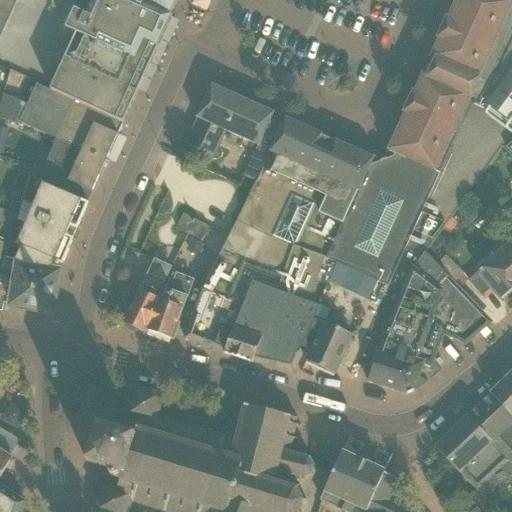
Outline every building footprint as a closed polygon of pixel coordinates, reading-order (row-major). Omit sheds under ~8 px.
[(0,0),(0,14),(8,18),(14,4),(4,0),(0,0)] [(77,34),(51,91),(123,123),(171,15),(139,0),(91,0),(85,15),(74,10),(65,29),(77,34)] [(139,0),(171,15),(177,0),(139,0)] [(301,347),(305,340),(328,285),(331,280),(338,264),(377,282),(386,286),(402,248),(426,258),(428,256),(425,254),(428,249),(503,148),(511,157),(511,3),(504,0),(457,0),(449,20),(447,19),(438,38),(439,39),(431,58),(435,60),(434,63),(429,74),(428,77),(423,75),(415,94),(413,93),(404,113),(406,113),(389,151),(389,152),(390,153),(388,155),(386,157),(383,159),(380,159),(377,160),(373,159),(373,158),(286,118),(285,120),(276,140),(265,165),(257,181),(203,291),(185,339),(188,340),(224,351),(224,354),(252,363),(253,360),(290,371),(294,372),(302,352),(300,351),(301,349),(301,347)] [(123,123),(51,91),(9,71),(0,103),(0,117),(33,130),(55,138),(56,136),(107,159),(117,135),(117,136),(123,123)] [(246,141),(258,146),(259,146),(273,115),(274,113),(212,85),(197,118),(184,148),(213,161),(213,160),(216,161),(219,159),(222,157),(222,154),(221,150),(219,148),(226,132),(246,141)] [(244,176),(257,181),(265,165),(276,140),(285,120),(273,115),(259,146),(258,146),(244,176)] [(56,136),(55,138),(50,154),(61,159),(77,167),(70,181),(65,179),(48,171),(43,183),(59,190),(86,202),(91,191),(92,192),(92,191),(92,190),(99,176),(107,159),(56,136)] [(17,245),(21,247),(55,262),(62,264),(88,203),(86,202),(59,190),(43,183),(29,214),(17,245)] [(5,257),(6,257),(11,243),(4,240),(13,216),(0,211),(0,273),(2,269),(5,257)] [(177,228),(188,234),(195,220),(183,214),(177,228)] [(202,241),(209,227),(195,220),(188,234),(202,241)] [(199,253),(203,244),(192,238),(187,248),(199,253)] [(51,271),(55,262),(21,247),(17,245),(11,243),(6,257),(15,260),(15,261),(20,263),(20,266),(18,265),(11,306),(52,313),(58,272),(51,271)] [(468,279),(482,296),(492,288),(502,300),(511,292),(511,248),(509,245),(468,279)] [(378,317),(391,323),(397,307),(404,290),(420,268),(426,258),(402,248),(386,286),(377,282),(370,298),(331,280),(328,285),(305,340),(301,347),(310,351),(306,361),(335,374),(340,365),(350,370),(381,298),(386,300),(378,317)] [(439,262),(456,281),(464,275),(447,255),(439,262)] [(391,323),(375,364),(368,383),(407,395),(408,395),(408,394),(413,392),(413,393),(414,392),(425,364),(430,366),(443,334),(456,339),(484,315),(456,281),(439,262),(436,265),(428,256),(426,258),(420,268),(404,290),(397,307),(391,323)] [(143,333),(163,286),(171,268),(155,261),(137,297),(133,295),(129,297),(126,303),(127,307),(131,310),(124,323),(125,323),(125,325),(126,328),(132,331),(135,331),(143,333)] [(172,339),(173,335),(193,280),(174,273),(168,288),(163,286),(143,333),(145,334),(145,333),(146,333),(147,330),(172,339)] [(511,372),(490,394),(511,416),(511,372)] [(298,511),(299,511),(302,502),(306,501),(306,499),(301,499),(297,490),(300,486),(297,484),(295,488),(286,486),(289,474),(303,477),(303,480),(305,480),(305,477),(309,474),(312,475),(313,474),(311,472),(312,467),(315,466),(314,464),(312,464),(309,460),(311,457),(309,456),(307,458),(302,457),(298,456),(293,455),(294,452),(292,452),(291,454),(288,453),(291,439),(297,441),(298,438),(292,437),(295,428),(295,426),(300,428),(301,425),(296,423),(297,419),(290,417),(291,415),(289,414),(288,416),(276,413),(276,411),(274,410),(273,412),(261,409),(262,407),(259,406),(259,409),(252,407),(247,403),(232,399),(229,410),(236,411),(233,422),(228,421),(227,423),(229,424),(228,426),(225,437),(223,437),(223,435),(221,435),(220,436),(207,432),(207,430),(204,429),(204,431),(190,427),(191,425),(188,425),(188,426),(174,422),(174,420),(172,419),(171,421),(158,417),(162,399),(156,398),(157,392),(138,388),(137,394),(131,392),(126,411),(132,413),(130,418),(128,427),(127,433),(98,424),(94,437),(95,437),(96,438),(95,438),(96,439),(93,448),(92,449),(93,449),(91,449),(90,449),(86,462),(109,469),(108,472),(111,476),(113,477),(108,490),(103,488),(96,507),(102,509),(100,511),(127,511),(132,501),(146,505),(145,507),(148,508),(148,506),(162,510),(161,511),(164,511),(167,511),(298,511)] [(511,416),(490,394),(467,416),(492,442),(490,443),(502,455),(509,461),(511,463),(511,416)] [(8,403),(1,419),(17,426),(24,410),(8,403)] [(435,447),(477,491),(509,461),(502,455),(490,443),(492,442),(467,416),(435,447)] [(0,476),(2,473),(3,473),(12,458),(0,450),(0,476)] [(384,473),(384,472),(342,452),(332,473),(333,473),(324,492),(325,492),(321,500),(322,501),(321,502),(322,502),(323,501),(346,511),(350,511),(353,506),(366,511),(410,511),(388,501),(398,479),(384,473)] [(21,511),(25,502),(0,485),(0,511),(21,511)]
